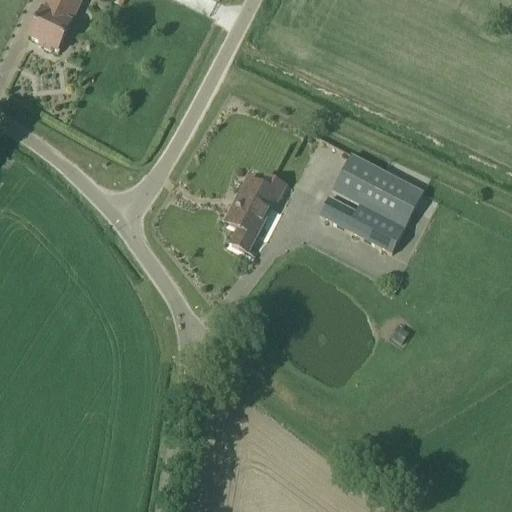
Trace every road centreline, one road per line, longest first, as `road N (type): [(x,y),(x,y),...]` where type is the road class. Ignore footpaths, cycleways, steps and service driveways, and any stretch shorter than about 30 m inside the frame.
road 1 (track): [(511,205),(214,64)]
road 2 (unclassified): [(164,511),(195,331),(120,222)]
road 3 (unclassified): [(120,222),(151,182),(247,0)]
road 4 (residential): [(120,222),(59,160),(0,125)]
